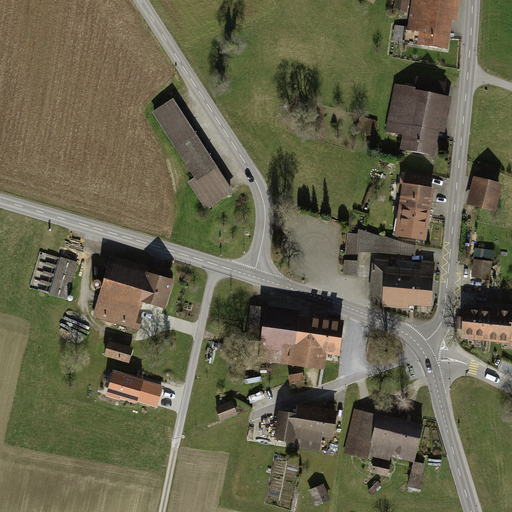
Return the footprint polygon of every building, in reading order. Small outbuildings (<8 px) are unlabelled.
[(397,28),(395,41),(447,49),(454,0),(415,0),(411,30),(397,28)] [(397,0),(396,10),(408,11),(409,0),(397,0)] [(390,133),(406,136),(408,124),(438,130),(445,97),(442,96),(444,85),(417,80),(415,90),(396,87),(395,93),(398,94),(390,133)] [(190,182),(207,208),(231,192),(172,101),(154,113),(197,178),(190,182)] [(434,156),(438,130),(408,124),(406,136),(404,150),(434,156)] [(393,235),(424,240),(432,188),(426,187),(428,179),(403,175),(401,184),(407,185),(402,212),(397,211),(393,235)] [(493,209),(499,185),(480,180),(474,204),(493,209)] [(344,274),(357,276),(358,251),(392,252),(415,254),(416,246),(382,235),(382,237),(359,230),(359,235),(349,234),(344,274)] [(41,252),(30,288),(67,299),(78,263),(41,252)] [(388,262),(376,261),(373,294),(385,295),(384,301),(431,304),(434,263),(427,262),(426,264),(410,263),(410,262),(399,261),(398,269),(388,269),(388,262)] [(490,264),(475,262),(473,277),(488,279),(490,264)] [(111,265),(97,317),(140,329),(142,319),(136,318),(141,299),(164,306),(171,282),(111,265)] [(462,336),(490,338),(492,311),(465,308),(464,318),(463,329),(462,336)] [(511,312),(492,311),(490,338),(509,340),(508,348),(511,348),(511,312)] [(267,314),(261,358),(321,366),(323,349),(328,350),(327,360),(339,362),(340,351),(337,351),(341,324),(267,314)] [(131,349),(110,342),(106,355),(127,361),(131,349)] [(151,384),(90,366),(84,390),(145,408),(151,384)] [(232,402),(217,408),(222,420),(237,414),(232,402)] [(282,415),(279,438),(292,441),(293,437),(318,441),(318,436),(321,436),(321,432),(332,434),(335,414),(298,408),(297,414),(282,415)] [(356,410),(346,452),(388,462),(390,453),(415,459),(423,426),(356,410)] [(388,464),(375,461),(373,471),(385,474),(388,464)] [(425,464),(414,462),(409,486),(420,488),(425,464)] [(317,505),(329,500),(323,485),(311,491),(317,505)]
